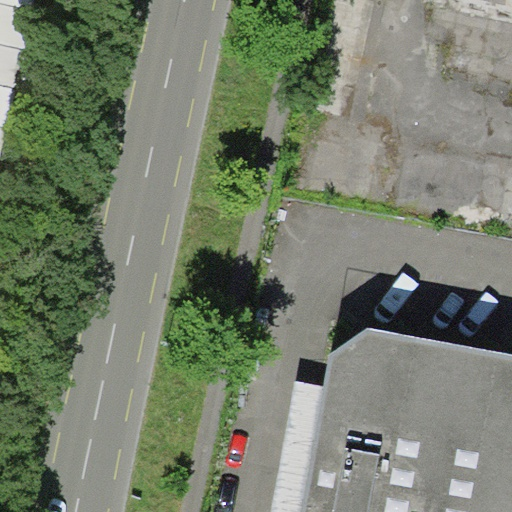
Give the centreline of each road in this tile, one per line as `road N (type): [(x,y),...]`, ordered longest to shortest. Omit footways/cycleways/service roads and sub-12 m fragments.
road 1 (primary): [(195,0),(83,511)]
road 2 (unknown): [(418,0),(422,73),(477,123),(511,132)]
